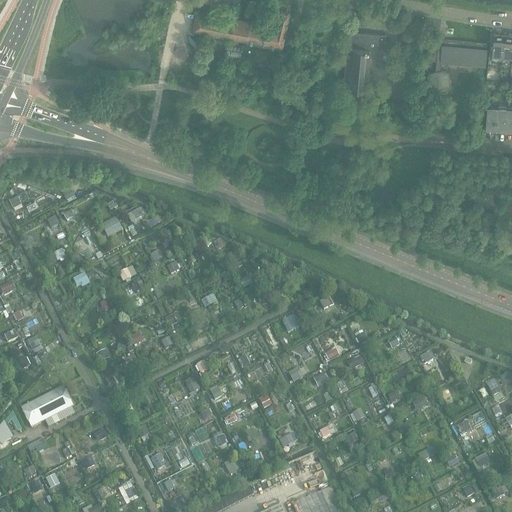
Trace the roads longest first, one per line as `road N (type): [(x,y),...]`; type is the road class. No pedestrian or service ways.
road 1 (tertiary): [(511,306),(146,158)]
road 2 (tertiary): [(146,158),(6,106)]
road 3 (tertiary): [(0,127),(146,158)]
road 4 (residential): [(511,22),(372,0)]
